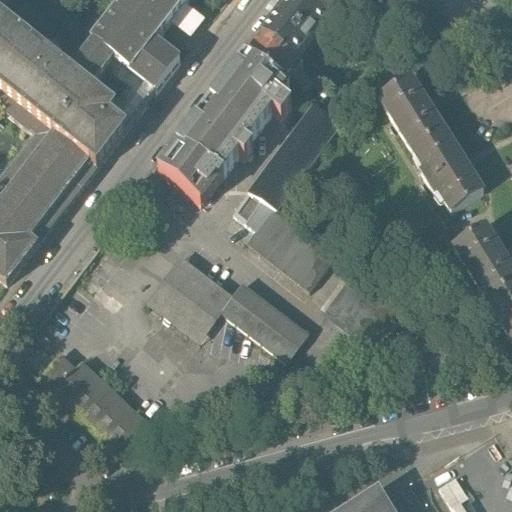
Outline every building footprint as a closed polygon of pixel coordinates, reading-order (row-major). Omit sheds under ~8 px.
[(92,50),(74,74),(96,91),(115,67),(131,80),(156,48),(170,29),(190,45),(197,36),(204,27),(185,12),(194,0),(132,0),(117,20),(114,17),(90,49),(92,50)] [(296,0),(296,1),(328,25),(347,0),(296,0)] [(439,0),(420,0),(431,8),(430,9),(431,11),(439,0)] [(296,1),(263,43),(294,68),(328,25),(296,1)] [(108,100),(96,91),(74,74),(0,13),(0,107),(30,131),(38,120),(91,161),(115,127),(97,114),(108,100)] [(263,43),(246,64),(282,92),(298,71),(294,68),(263,43)] [(181,68),(156,48),(131,80),(155,99),(165,87),(181,68)] [(246,64),(158,177),(201,211),(272,120),(281,127),(292,114),(282,107),(289,97),(282,92),(246,64)] [(379,110),(411,163),(443,143),(410,90),(379,110)] [(312,116),(234,219),(256,235),(247,247),(250,249),(275,217),(337,135),(312,116)] [(91,161),(38,120),(30,131),(0,168),(0,277),(91,161)] [(482,204),(443,143),(411,163),(423,181),(421,184),(435,206),(438,205),(451,223),(482,204)] [(250,249),(309,296),(339,257),(275,217),(250,249)] [(487,311),(511,295),(511,281),(485,238),(454,258),(487,311)] [(221,316),(232,301),(181,261),(147,307),(198,346),(221,316)] [(416,307),(359,271),(325,316),(379,356),(416,307)] [(232,301),(221,316),(287,366),(308,338),(242,288),(232,301)] [(511,295),(487,311),(511,349),(511,295)] [(485,361),(497,380),(511,370),(511,369),(501,351),(485,361)] [(60,358),(37,382),(131,469),(144,456),(152,463),(169,445),(81,364),(75,371),(60,358)] [(451,511),(472,511),(459,482),(441,489),(451,511)] [(402,511),(397,504),(387,510),(378,495),(351,511),(402,511)]
